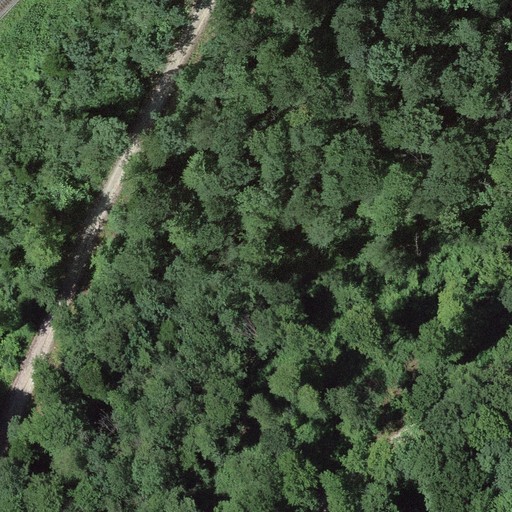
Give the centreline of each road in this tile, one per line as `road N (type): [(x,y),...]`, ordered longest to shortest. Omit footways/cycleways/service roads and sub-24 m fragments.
road 1 (track): [(0,454),(127,161),(210,0)]
road 2 (track): [(511,367),(387,443),(315,511)]
